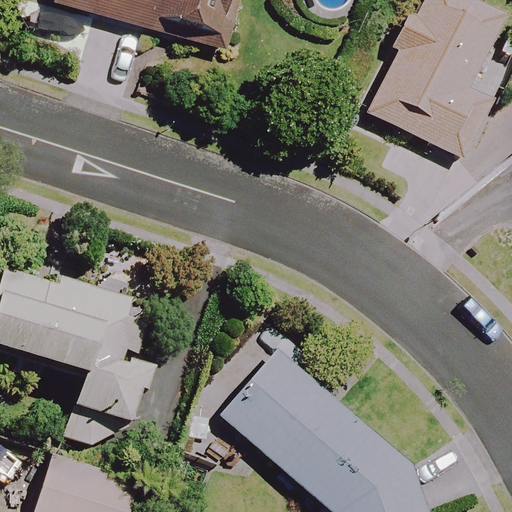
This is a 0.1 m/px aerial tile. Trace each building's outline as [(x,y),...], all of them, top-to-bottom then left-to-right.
[(240,0),(33,0),(32,8),(227,55),(240,0)] [(499,27),(445,0),(421,0),(362,119),(457,166),(486,109),(464,97),(499,27)] [(55,295),(0,277),(0,365),(78,390),(70,416),(127,434),(145,378),(128,373),(147,313),(58,285),(55,295)] [(189,454),(212,474),(258,459),(314,511),(416,511),(405,474),(271,359),(189,454)] [(126,511),(130,499),(46,471),(32,511),(126,511)]
